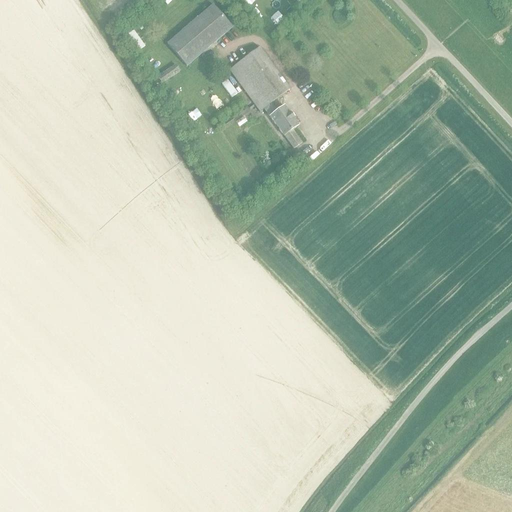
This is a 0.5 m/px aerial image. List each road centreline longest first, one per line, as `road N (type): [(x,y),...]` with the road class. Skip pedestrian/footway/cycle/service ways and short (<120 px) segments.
road 1 (unclassified): [(330,511),(439,374),(511,305)]
road 2 (unknown): [(440,47),(342,122),(321,128),(259,39)]
road 3 (unclassified): [(511,124),(396,0)]
